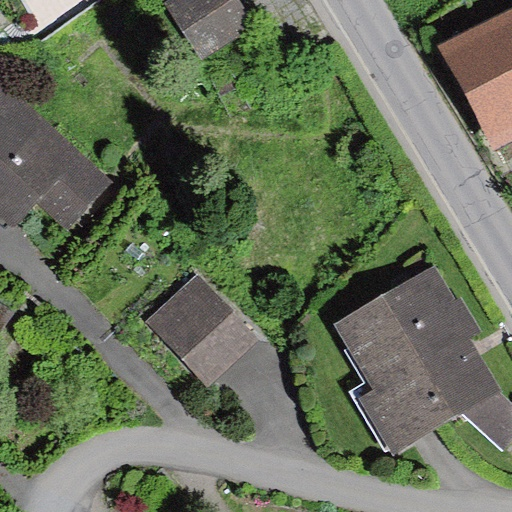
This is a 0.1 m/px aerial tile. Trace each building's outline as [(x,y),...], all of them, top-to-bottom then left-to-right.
[(238,0),(175,0),(163,7),(197,62),(255,27),(238,0)] [(511,9),(439,46),(492,151),(511,141),(511,9)] [(111,180),(0,80),(0,224),(9,233),(38,201),(67,228),(111,180)] [(434,268),(338,324),(369,384),(352,394),(393,458),(463,414),(504,450),(511,441),(511,400),(502,392),(471,337),(483,332),(462,297),(455,300),(434,268)] [(258,340),(199,279),(150,326),(209,387),(258,340)]
